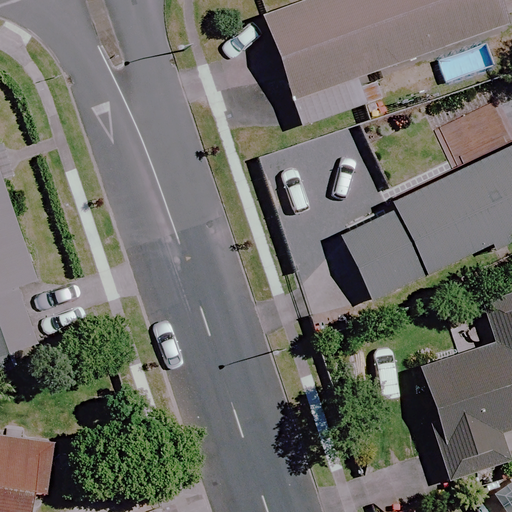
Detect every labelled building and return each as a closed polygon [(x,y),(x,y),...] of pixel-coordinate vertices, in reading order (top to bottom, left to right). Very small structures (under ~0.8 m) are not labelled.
[(314,0),(260,18),(297,130),(377,103),(368,77),(504,31),(493,0),(314,0)] [(511,239),(511,152),(383,209),(388,221),(338,243),(365,304),(511,239)] [(36,284),(0,185),(0,359),(34,347),(14,292),(36,284)] [(511,431),(511,295),(481,305),(493,348),(417,370),(436,436),(429,438),(443,486),(504,468),(495,437),(511,431)] [(0,511),(43,511),(51,448),(0,442),(0,511)]
